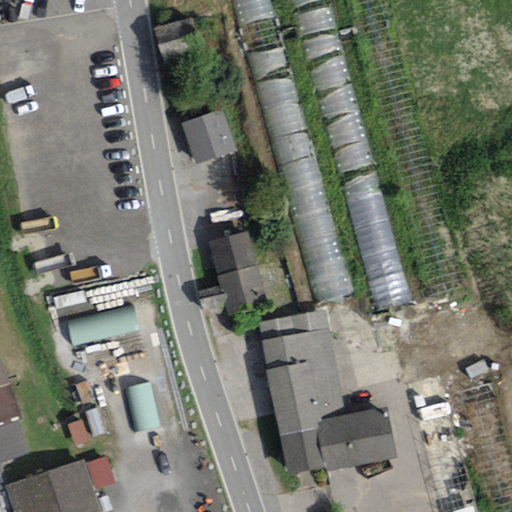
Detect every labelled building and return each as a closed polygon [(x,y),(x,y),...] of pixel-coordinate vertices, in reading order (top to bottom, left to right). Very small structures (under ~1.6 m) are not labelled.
[(191,17),(153,28),(164,64),(201,53),(191,17)] [(290,53),(257,59),(265,116),(299,111),(290,53)] [(222,106),(183,120),(197,161),(237,147),(222,106)] [(410,295),(384,189),(353,196),(379,303),(410,295)] [(247,231),(209,242),(222,286),(198,292),(205,315),(266,298),(247,231)] [(336,236),(306,245),(314,270),(344,261),(336,236)] [(325,311),(262,324),(271,366),(264,367),(286,473),(326,465),(327,470),(397,455),(386,405),(346,413),(325,311)] [(138,313),(73,319),(75,342),(140,337),(138,313)] [(0,453),(3,462),(29,453),(18,418),(22,417),(0,352),(0,453)] [(153,383),(129,388),(140,433),(164,428),(153,383)] [(102,511),(84,458),(5,485),(14,511),(102,511)]
